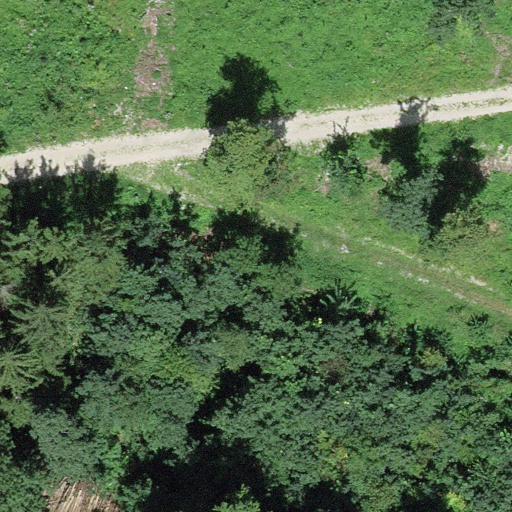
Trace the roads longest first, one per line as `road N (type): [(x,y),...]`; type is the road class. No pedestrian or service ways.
road 1 (track): [(0,168),(224,134),(511,106)]
road 2 (track): [(109,152),(511,312)]
